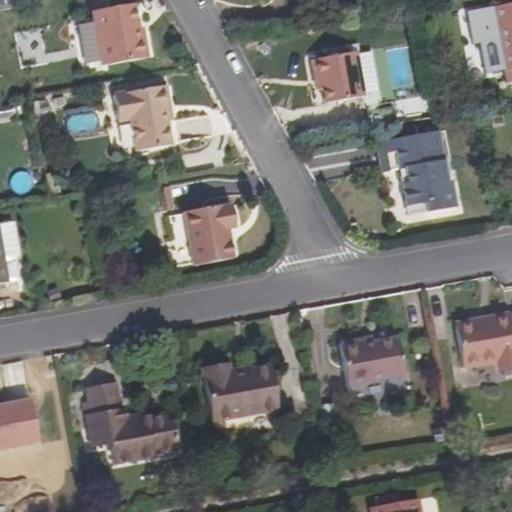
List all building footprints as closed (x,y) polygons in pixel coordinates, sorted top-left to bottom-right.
[(511,3),(505,5),(493,7),(496,22),(489,23),(468,27),(471,47),(479,46),(484,76),(505,72),(508,88),(511,87),(511,3)] [(142,37),(137,38),(136,30),(132,6),(93,12),(102,66),(146,60),(142,37)] [(493,7),(486,9),(489,23),(496,22),(493,7)] [(319,77),(322,89),(324,104),(362,97),(355,53),(311,61),(314,78),(319,77)] [(166,122),(164,109),(168,108),(165,87),(112,96),(117,123),(129,121),(135,153),(170,147),(166,122)] [(404,208),(423,205),(424,214),(454,209),(449,183),(447,184),(437,132),(376,143),(381,173),(398,170),(404,208)] [(171,187),(164,188),(168,210),(174,209),(171,187)] [(184,215),(193,264),(194,266),(233,259),(228,230),(234,229),(230,206),(223,208),(223,205),(184,212),(184,215)] [(404,208),(406,217),(424,214),(423,205),(404,208)] [(13,232),(0,233),(0,247),(6,283),(22,281),(13,232)] [(497,363),(498,368),(511,365),(511,316),(509,317),(509,314),(454,324),(462,368),(497,363)] [(371,338),(339,344),(347,385),(403,375),(396,338),(372,342),(371,338)] [(202,368),(203,375),(229,370),(228,364),(202,368)] [(499,374),(511,371),(511,365),(498,368),(499,374)] [(229,370),(203,375),(211,421),(277,409),(270,367),(229,374),(229,370)] [(116,383),(84,389),(86,403),(88,403),(90,415),(121,410),(116,383)] [(29,400),(0,405),(0,449),(36,444),(29,400)] [(167,429),(166,424),(164,415),(124,422),(122,409),(121,410),(90,415),(88,403),(86,403),(81,404),(86,429),(102,426),(104,437),(107,436),(109,445),(113,464),(155,457),(155,454),(177,450),(173,428),(167,429)] [(86,429),(90,448),(109,445),(107,436),(104,437),(102,426),(86,429)] [(370,511),(418,511),(417,500),(370,509),(370,511)]
